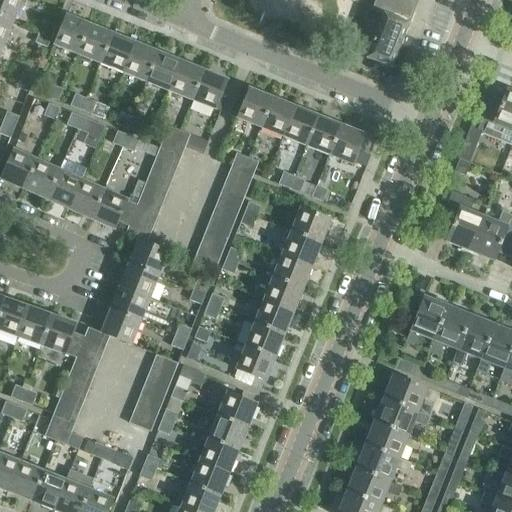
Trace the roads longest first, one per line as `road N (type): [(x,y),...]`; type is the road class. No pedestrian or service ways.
road 1 (unclassified): [(272,511),(377,249)]
road 2 (residential): [(429,120),(182,22)]
road 3 (residential): [(0,273),(65,288),(84,255),(72,234),(0,204)]
road 4 (residential): [(377,249),(511,303)]
road 5 (unclassified): [(377,249),(429,120)]
